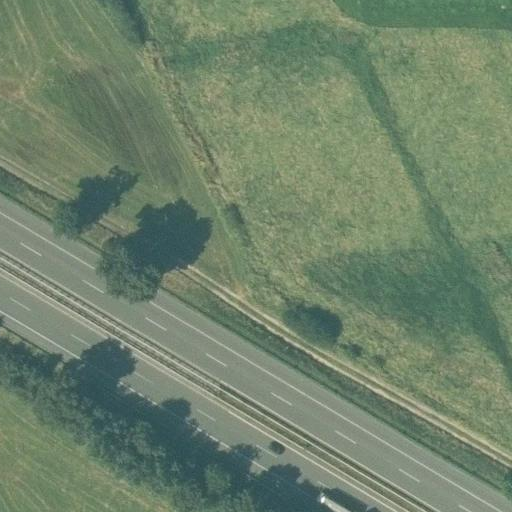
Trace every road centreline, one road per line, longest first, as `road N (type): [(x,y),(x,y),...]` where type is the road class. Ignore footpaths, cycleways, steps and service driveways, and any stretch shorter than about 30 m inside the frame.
road 1 (track): [(511,452),(0,149)]
road 2 (motorway): [(492,511),(0,217)]
road 3 (motorway): [(0,280),(389,511)]
